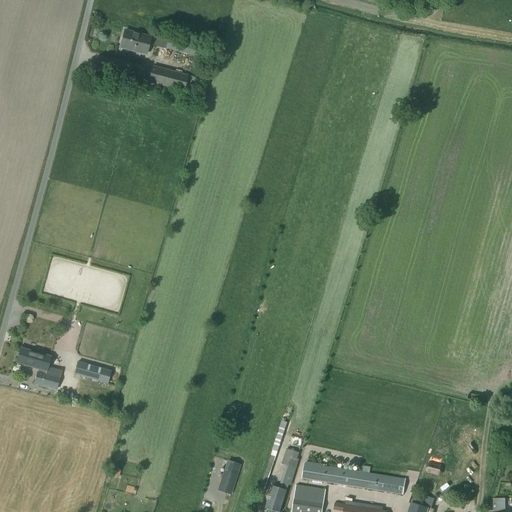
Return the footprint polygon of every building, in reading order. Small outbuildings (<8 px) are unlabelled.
[(124,31),(119,49),(145,56),(150,38),(124,31)] [(152,67),(148,83),(183,93),(187,77),(152,67)] [(55,333),(51,332),(48,333),(47,337),(49,340),(52,341),(55,340),(56,336),(55,333)] [(20,350),(16,364),(39,371),(38,373),(37,373),(34,385),(55,391),(59,379),(45,375),(50,358),(20,350)] [(77,363),(73,376),(107,385),(111,373),(77,363)] [(260,488),(257,498),(261,500),(265,490),(275,461),(282,438),(277,436),(272,451),(273,451),(270,459),(260,488)] [(293,447),(295,438),(288,436),(286,446),(293,447)] [(286,467),(279,487),(288,490),(289,485),(291,486),(299,460),(297,460),(299,453),(286,450),(281,465),(286,467)] [(218,491),(230,495),(239,466),(227,462),(218,491)] [(304,464),(301,480),(403,496),(405,480),(369,475),(370,468),(362,467),(361,473),(304,464)] [(427,464),(424,474),(441,478),(443,468),(427,464)] [(279,511),(287,490),(272,486),(265,510),(268,511),(279,511)] [(295,486),(291,511),(321,511),(325,491),(295,486)] [(495,511),(490,511),(506,511),(506,499),(494,499),(495,511)]
